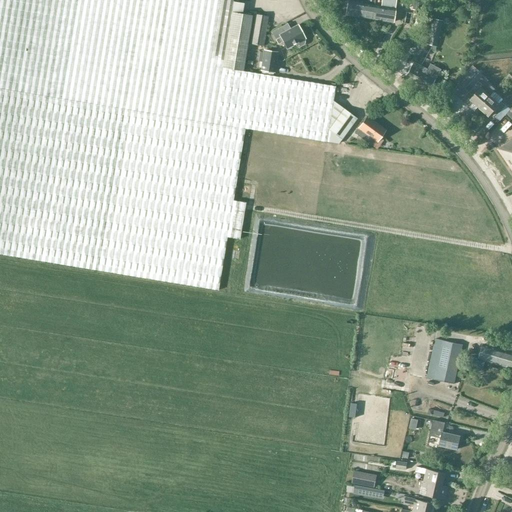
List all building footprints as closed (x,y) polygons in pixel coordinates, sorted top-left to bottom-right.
[(252,14),(231,11),(233,0),(0,0),(0,254),(218,290),(227,237),(240,239),(246,202),(233,200),(245,128),(325,141),(328,128),(341,138),(356,117),(343,107),(342,108),(333,101),(335,86),(243,71),(252,14)] [(393,23),(397,2),(386,0),(383,0),(383,7),(349,1),(346,15),(393,23)] [(263,46),(268,16),(254,14),(249,43),(263,46)] [(424,17),(419,43),(436,47),(442,22),(424,17)] [(290,28),(287,23),(271,32),(278,45),(282,43),(286,50),(295,45),(296,46),(297,47),(300,47),(303,45),(305,43),(305,41),(304,40),(306,39),(298,24),(290,28)] [(278,52),(263,50),(260,71),(275,73),(278,52)] [(437,77),(414,64),(407,77),(430,90),(437,77)] [(461,81),(462,82),(468,87),(480,72),(474,67),(461,81)] [(479,82),(469,94),(474,98),(471,101),(479,109),(491,97),(494,93),(496,90),(488,83),(485,87),(479,82)] [(491,97),(479,109),(489,118),(492,114),(497,118),(507,107),(501,102),(504,100),(502,98),(496,93),(494,93),(491,97)] [(357,127),(354,131),(356,133),(366,140),(372,145),(376,140),(384,128),(365,115),(357,127)] [(511,169),(511,140),(498,149),(511,169)] [(454,384),(463,345),(435,339),(426,377),(454,384)] [(511,351),(504,349),(505,347),(502,347),(501,349),(483,344),(480,358),(511,367),(511,351)] [(438,430),(438,428),(438,426),(444,428),(445,421),(433,419),(430,434),(441,437),(440,444),(458,448),(461,435),(438,430)] [(407,462),(397,461),(395,468),(406,470),(407,462)] [(426,474),(424,482),(442,486),(445,473),(417,466),(416,471),(426,474)] [(353,483),(374,487),(376,476),(355,472),(353,483)] [(449,487),(442,486),(424,482),(421,481),(420,485),(428,487),(426,494),(446,499),(449,487)] [(392,488),(390,482),(383,485),(386,491),(392,488)] [(367,487),(355,485),(353,493),(365,496),(367,487)] [(394,493),(385,491),(384,498),(393,500),(394,493)] [(415,503),(413,511),(416,511),(432,511),(435,502),(407,496),(406,501),(415,503)]
